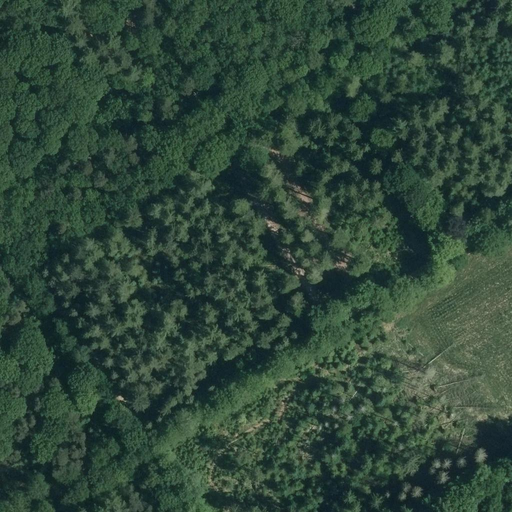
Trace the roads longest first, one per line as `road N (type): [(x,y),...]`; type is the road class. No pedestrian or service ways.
road 1 (track): [(26,511),(511,215)]
road 2 (track): [(140,0),(166,120),(212,144),(265,149),(284,161),(365,303)]
road 3 (track): [(0,213),(190,511)]
road 4 (track): [(233,150),(334,322)]
